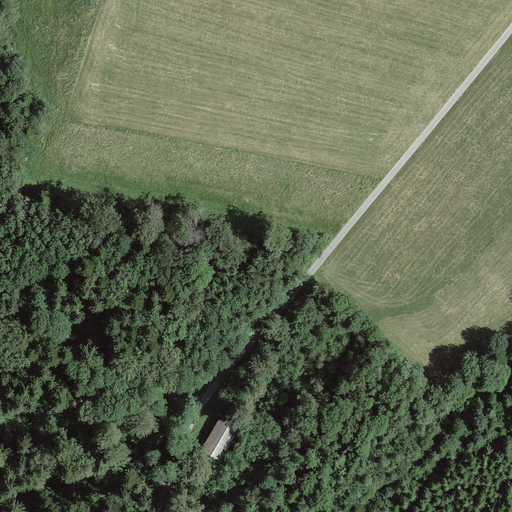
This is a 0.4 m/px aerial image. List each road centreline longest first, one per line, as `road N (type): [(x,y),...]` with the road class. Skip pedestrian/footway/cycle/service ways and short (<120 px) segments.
road 1 (track): [(511,28),(208,394),(159,511)]
road 2 (track): [(228,368),(0,464)]
